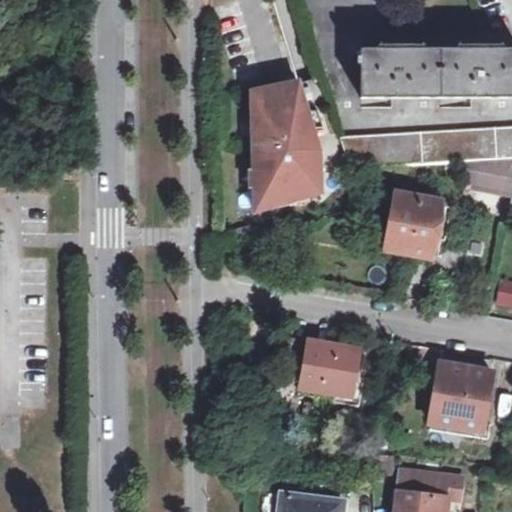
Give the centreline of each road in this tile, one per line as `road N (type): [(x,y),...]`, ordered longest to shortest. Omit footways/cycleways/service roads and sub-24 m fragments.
road 1 (unclassified): [(115,511),(108,0)]
road 2 (residential): [(231,293),(511,341)]
